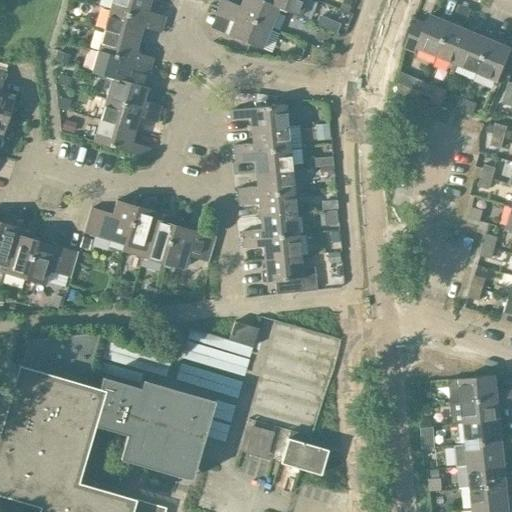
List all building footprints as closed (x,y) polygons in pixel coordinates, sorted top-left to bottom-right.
[(111,0),(109,9),(162,24),(165,16),(146,11),(149,0),(111,0)] [(220,0),(218,7),(269,28),(278,8),(278,7),(264,2),(265,2),(260,0),(241,0),(239,6),(225,0),(220,0)] [(278,7),(278,8),(298,16),(304,0),(265,0),(265,2),(264,2),(278,7)] [(227,35),(261,49),(269,28),(218,7),(215,15),(233,22),(227,35)] [(109,9),(103,30),(138,40),(141,28),(160,33),(162,24),(109,9)] [(417,48),(437,56),(453,19),(444,15),(442,19),(430,14),(426,24),(415,19),(410,33),(404,48),(415,52),(417,48)] [(437,56),(457,65),(471,31),(460,27),(462,22),(453,19),(437,56)] [(103,30),(97,50),(150,66),(153,57),(134,52),(138,40),(103,30)] [(457,65),(477,73),(493,35),(484,32),(482,36),(471,31),(457,65)] [(477,73),(498,82),(511,48),(500,44),(502,39),(493,35),(477,73)] [(91,72),(111,78),(112,77),(146,88),(147,87),(126,81),(129,69),(148,74),(150,66),(97,50),(91,72)] [(112,77),(111,78),(105,98),(159,114),(161,106),(143,100),(146,88),(112,77)] [(411,89),(422,93),(426,82),(416,78),(411,89)] [(0,113),(7,115),(13,95),(0,91),(0,88),(2,81),(0,79),(0,113)] [(422,93),(433,98),(437,87),(426,82),(422,93)] [(502,104),(511,106),(511,94),(505,93),(502,104)] [(451,105),(462,110),(466,99),(456,95),(451,105)] [(105,98),(99,119),(134,129),(138,117),(156,123),(159,114),(105,98)] [(462,110),(472,114),(477,103),(466,99),(462,110)] [(251,130),(287,127),(284,104),(230,110),(231,120),(250,118),(251,130)] [(93,141),(146,157),(149,147),(130,142),(134,129),(99,119),(93,141)] [(493,134),(505,137),(508,126),(497,123),(493,134)] [(234,154),(289,148),(287,127),(251,130),(252,143),(233,145),(234,154)] [(490,145),(501,148),(505,137),(493,134),(490,145)] [(255,173),(291,170),(289,148),(234,154),(235,163),(254,161),(255,173)] [(481,176),(492,179),(496,168),(484,165),(481,176)] [(238,197),(293,191),(291,170),(255,173),(256,186),(237,188),(238,197)] [(478,187),(489,190),(492,179),(481,176),(478,187)] [(259,216),(295,213),(293,191),(238,197),(239,206),(258,204),(259,216)] [(122,251),(123,251),(136,206),(116,200),(112,214),(101,211),(94,235),(124,244),(122,251)] [(123,251),(143,257),(156,212),(136,206),(123,251)] [(469,218),(480,221),(483,210),(472,207),(469,218)] [(83,232),(94,235),(101,211),(90,208),(83,232)] [(143,257),(162,262),(175,217),(156,212),(143,257)] [(242,240),(297,234),(295,213),(259,216),(261,229),(242,231),(242,240)] [(162,262),(182,268),(186,255),(197,258),(204,233),(174,225),(176,218),(175,217),(162,262)] [(0,270),(5,272),(18,227),(0,221),(0,270)] [(5,272),(24,278),(37,233),(18,227),(5,272)] [(24,278),(44,284),(49,270),(59,273),(66,249),(37,240),(39,233),(37,233),(24,278)] [(204,233),(197,258),(208,261),(215,237),(204,233)] [(262,247),(264,259),(300,256),(297,234),(242,240),(243,248),(262,247)] [(483,245),(494,248),(498,237),(486,234),(483,245)] [(480,256),(491,259),(494,248),(483,245),(480,256)] [(66,249),(59,273),(70,276),(77,252),(66,249)] [(274,281),(275,294),(316,290),(314,267),(301,268),(300,256),(264,259),(265,272),(260,272),(261,282),(274,281)] [(471,286),(482,289),(486,278),(474,275),(471,286)] [(468,297),(479,300),(482,289),(471,286),(468,297)] [(503,319),(511,321),(511,297),(509,297),(503,319)] [(228,340),(252,347),(258,328),(234,321),(228,340)] [(262,420),(255,443),(279,450),(279,448),(283,450),(287,438),(286,438),(282,437),(285,427),(308,434),(336,341),(301,331),(273,423),(262,420)] [(37,511),(163,511),(165,507),(77,481),(94,424),(126,434),(119,458),(190,479),(213,401),(142,380),(140,388),(102,377),(98,388),(84,384),(100,332),(29,339),(21,365),(18,364),(0,424),(0,494),(39,506),(37,511)] [(496,375),(448,380),(450,402),(500,398),(500,395),(503,395),(502,392),(497,392),(496,375)] [(500,398),(450,402),(452,424),(464,423),(500,419),(499,403),(511,402),(511,391),(502,392),(503,395),(500,395),(500,398)] [(500,419),(464,423),(467,444),(504,440),(504,438),(507,438),(507,435),(502,435),(500,419)] [(280,463),(319,474),(327,450),(308,444),(310,436),(289,430),(286,438),(287,438),(283,450),(280,463)] [(467,444),(455,445),(457,467),(458,467),(469,466),(504,462),(503,446),(511,444),(511,434),(507,435),(507,438),(504,438),(504,440),(467,444)] [(469,466),(458,467),(460,489),(471,488),(508,484),(508,481),(511,481),(511,478),(506,479),(504,462),(469,466)] [(508,484),(471,488),(473,509),(509,505),(507,489),(511,488),(511,477),(511,478),(511,481),(508,481),(508,484)]
